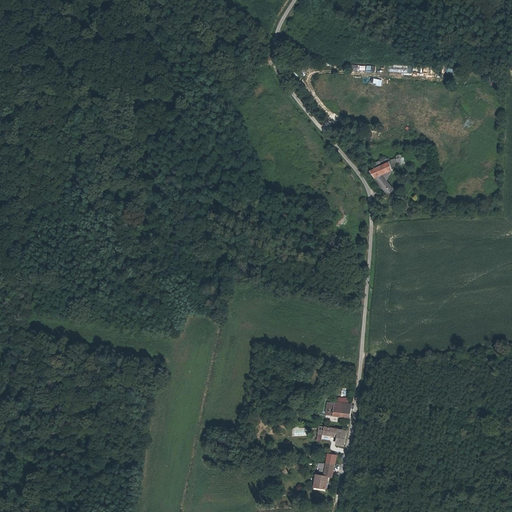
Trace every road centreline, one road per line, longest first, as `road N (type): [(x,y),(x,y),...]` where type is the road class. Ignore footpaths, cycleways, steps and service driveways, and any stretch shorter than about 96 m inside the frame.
road 1 (unknown): [(340,494),(370,214),(363,181),(274,67),(274,37),(294,0)]
road 2 (track): [(272,58),(180,122),(128,98),(0,109)]
